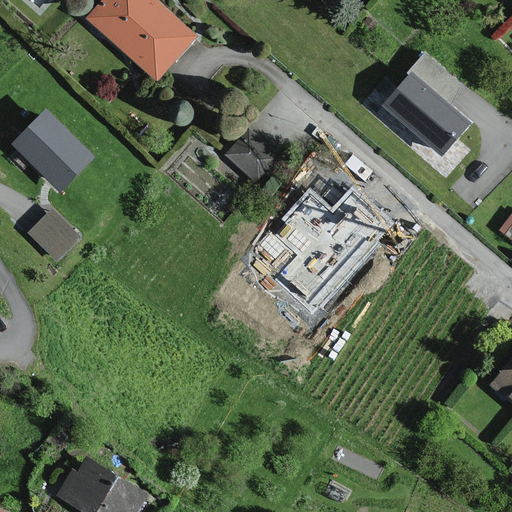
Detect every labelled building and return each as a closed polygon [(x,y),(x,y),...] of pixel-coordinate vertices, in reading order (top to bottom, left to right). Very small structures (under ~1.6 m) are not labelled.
[(189,39),(145,0),(103,0),(87,19),(152,79),(189,39)] [(456,86),(422,58),(407,76),(433,98),(445,108),(456,86)] [(463,123),(448,110),(445,108),(433,98),(407,76),(380,108),(437,155),(463,123)] [(10,147),(55,191),(86,160),(41,115),(10,147)] [(278,159),(246,131),(225,155),(257,183),(278,159)] [(393,221),(354,187),(332,212),(309,192),(273,233),(297,254),(276,279),(314,312),(393,221)] [(511,210),(501,224),(511,233),(511,210)] [(74,240),(49,215),(30,233),(55,258),(74,240)] [(511,361),(490,388),(511,405),(511,361)] [(131,511),(140,497),(84,464),(76,477),(70,474),(57,497),(82,511),(131,511)]
